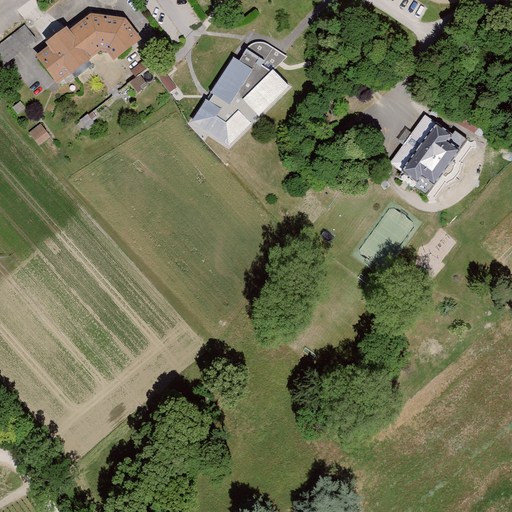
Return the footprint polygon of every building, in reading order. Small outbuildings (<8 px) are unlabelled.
[(49,47),(36,57),(57,84),(100,51),(107,52),(113,61),(141,41),(125,19),(91,15),(69,32),(66,29),(46,44),(49,47)] [(25,24),(0,43),(0,64),(2,67),(37,40),(25,24)] [(234,59),(211,93),(230,105),(227,111),(243,120),(248,121),(253,119),(256,115),(258,117),(290,87),(273,71),(287,58),(265,44),(261,43),(256,43),(252,44),(248,47),(239,62),(234,59)] [(137,76),(146,69),(142,63),(132,69),(137,76)] [(169,92),(176,88),(167,74),(160,78),(169,92)] [(139,75),(130,83),(138,93),(148,85),(139,75)] [(412,134),(407,131),(399,141),(404,144),(391,163),(404,172),(401,176),(434,198),(444,183),(447,185),(455,181),(460,172),(463,164),(461,162),(471,148),(425,116),(412,134)] [(50,136),(41,125),(30,134),(39,145),(50,136)]
